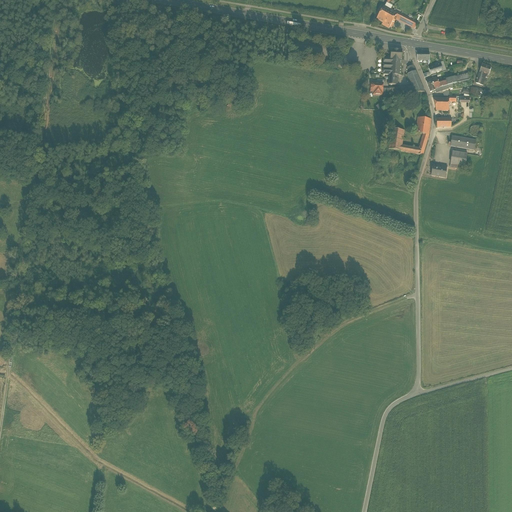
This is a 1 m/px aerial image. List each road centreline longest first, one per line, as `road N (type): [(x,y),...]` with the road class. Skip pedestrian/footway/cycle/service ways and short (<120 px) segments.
road 1 (track): [(0,433),(57,0)]
road 2 (unclassified): [(413,43),(434,118),(416,193),(418,392)]
road 3 (track): [(217,511),(254,412),(310,345),(417,293)]
road 4 (secondary): [(413,43),(160,0)]
road 5 (unclassified): [(418,392),(384,415),(364,511)]
